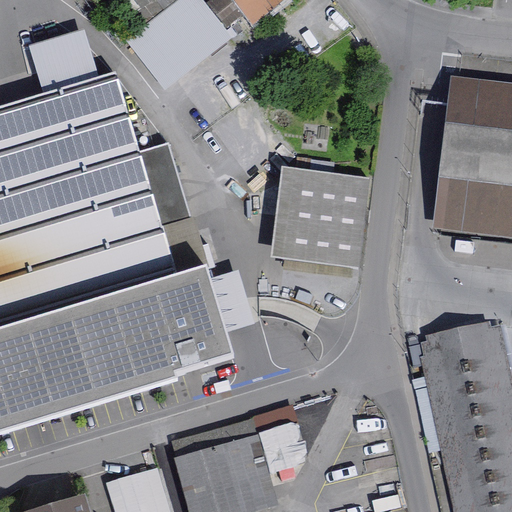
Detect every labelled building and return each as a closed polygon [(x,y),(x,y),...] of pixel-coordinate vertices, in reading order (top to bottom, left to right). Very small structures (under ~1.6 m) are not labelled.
[(96,0),(165,91),(231,42),(199,0),(96,0)] [(227,0),(252,31),(291,0),(227,0)] [(117,80),(0,114),(0,445),(305,354),(293,314),(246,328),(228,266),(207,272),(170,147),(140,156),(117,80)] [(442,210),(511,218),(511,106),(455,99),(442,210)] [(369,179),(293,170),(283,261),(358,270),(369,179)] [(458,334),(431,340),(468,511),(511,511),(511,450),(485,328),(458,334)] [(177,467),(189,511),(277,511),(258,444),(177,467)]
